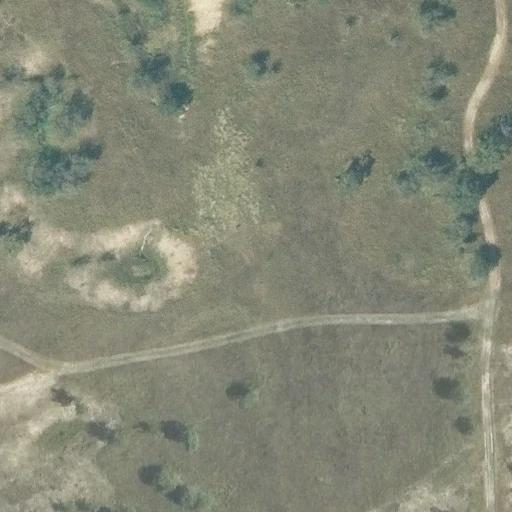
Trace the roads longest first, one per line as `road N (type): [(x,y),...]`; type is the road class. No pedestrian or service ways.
road 1 (track): [(490,511),(493,254),(468,130),(499,37),(499,0)]
road 2 (track): [(0,343),(38,363),(96,362),(347,316),(490,312)]
